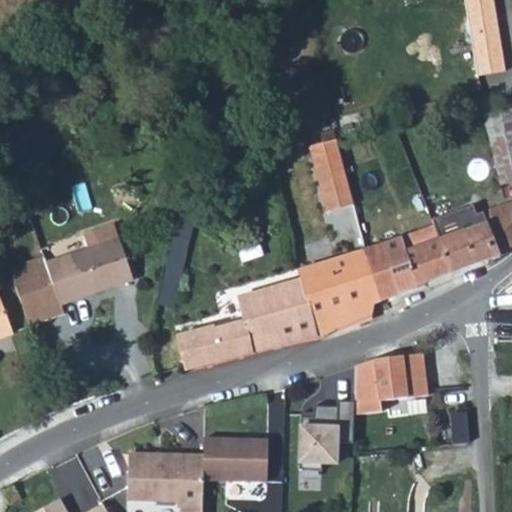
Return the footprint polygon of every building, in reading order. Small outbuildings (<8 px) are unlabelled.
[(468,0),(481,76),(507,72),(495,0),(468,0)] [(511,109),(485,115),(490,141),(511,136),(511,109)] [(511,136),(490,141),(499,183),(511,180),(511,136)] [(340,137),(312,143),(327,211),(355,206),(340,137)] [(511,203),(443,225),(457,271),(491,261),(511,244),(511,203)] [(310,264),(324,323),(382,306),(377,291),(457,271),(443,225),(438,214),(423,218),(427,235),(310,264)] [(223,220),(203,217),(200,237),(220,240),(223,220)] [(33,284),(44,308),(75,294),(81,307),(154,275),(132,223),(100,237),(106,252),(64,270),(33,284)] [(220,240),(200,237),(198,257),(217,259),(220,240)] [(180,325),(190,359),(324,323),(310,264),(308,257),(285,263),(285,276),(241,288),(246,310),(194,325),(192,321),(180,325)] [(29,274),(33,284),(64,270),(60,262),(29,274)] [(44,308),(54,328),(85,316),(81,307),(75,294),(44,308)] [(0,303),(0,348),(24,339),(11,311),(7,300),(0,303)] [(380,358),(356,368),(361,401),(360,416),(387,412),(387,400),(431,396),(427,354),(380,358)] [(319,412),(306,411),(303,469),(326,470),(327,463),(341,463),(342,443),(358,443),(360,416),(361,401),(343,401),(342,406),(319,405),(319,412)] [(262,443),(196,440),(195,457),(194,477),(260,482),(262,443)] [(192,511),(195,457),(119,453),(115,495),(168,498),(167,508),(172,509),(172,511),(192,511)] [(71,511),(64,499),(40,511),(111,511),(106,502),(88,511),(71,511)]
